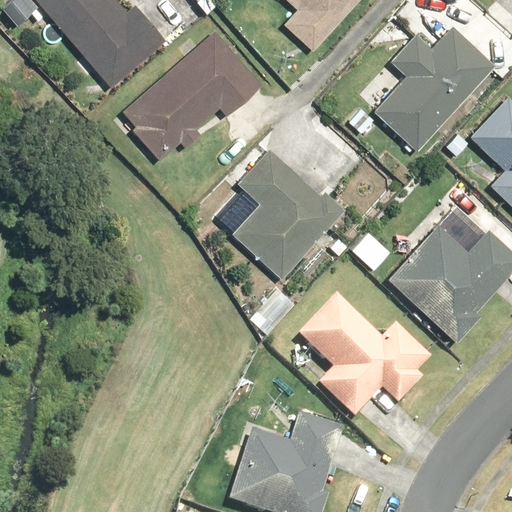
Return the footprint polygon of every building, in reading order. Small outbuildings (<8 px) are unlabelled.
[(17,0),(1,0),(0,1),(0,12),(11,27),(28,13),(17,0)] [(31,0),(107,87),(160,41),(129,4),(120,11),(110,0),(31,0)] [(307,48),(352,0),(282,0),(291,8),(278,22),(307,48)] [(412,152),(490,67),(447,27),(428,48),(411,32),(385,61),(402,76),(369,112),(412,152)] [(259,86),(208,29),(116,110),(129,125),(125,129),(153,161),(176,141),(182,149),(197,136),(191,128),(215,107),(224,117),(259,86)] [(511,106),(502,97),(464,139),(498,170),(485,184),(511,208),(511,106)] [(276,279),(339,208),(267,145),(234,182),(255,201),(225,235),(276,279)] [(435,225),(384,278),(452,343),(478,315),(472,310),(511,268),(511,256),(482,228),(461,250),(435,225)] [(276,286),(242,317),(260,336),(294,305),(276,286)] [(327,367),(312,383),(348,418),(378,388),(392,402),(417,377),(413,372),(427,358),(392,323),(377,338),(331,293),(292,332),(327,367)] [(246,430),(224,499),(264,511),(319,511),(325,494),(318,492),(340,424),(295,410),(284,442),(246,430)]
